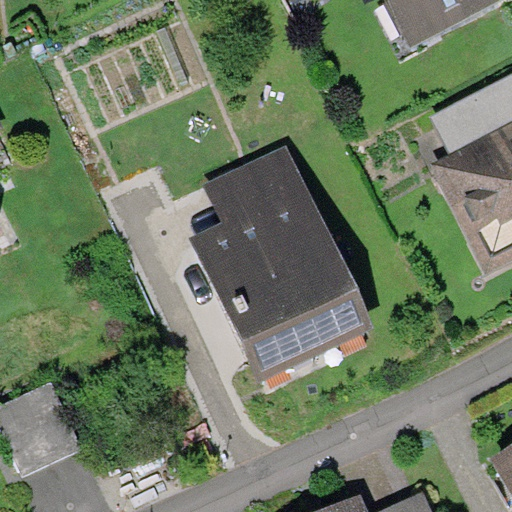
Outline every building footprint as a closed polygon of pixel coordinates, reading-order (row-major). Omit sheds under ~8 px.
[(388,0),(412,46),(501,0),(388,0)] [(511,75),(432,118),(452,156),(429,168),(488,281),(511,267),(511,75)] [(199,253),(262,381),(373,327),(287,151),(202,192),(226,241),(199,253)] [(53,383),(0,408),(0,434),(23,483),(86,453),(53,383)] [(511,450),(489,463),(511,502),(511,450)] [(367,511),(361,498),(331,511),(429,511),(424,500),(396,511),(367,511)]
